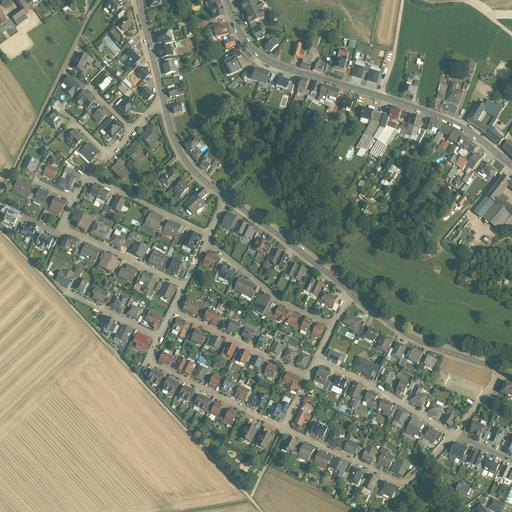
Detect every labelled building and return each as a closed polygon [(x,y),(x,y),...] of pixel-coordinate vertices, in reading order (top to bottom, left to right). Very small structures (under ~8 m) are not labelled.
[(25,3),(23,0),(14,0),(21,10),(27,6),(25,3)] [(116,0),(113,0),(106,8),(107,8),(110,12),(114,15),(123,6),(120,3),(118,1),(116,0)] [(255,0),(251,0),(241,5),(241,6),(243,11),(244,12),(247,11),(248,12),(246,13),(247,16),(250,15),(250,16),(246,18),(247,19),(246,20),(248,24),(249,24),(249,26),(264,20),(263,18),(263,17),(262,14),(261,14),(260,11),(263,10),(260,5),(258,6),(257,4),(258,4),(256,0),(255,0)] [(21,10),(11,17),(14,21),(25,14),(30,10),(27,6),(21,10)] [(69,6),(63,9),(65,14),(71,11),(69,6)] [(211,8),(212,8),(215,21),(224,18),(221,7),(211,8)] [(121,10),(115,15),(120,20),(125,14),(121,10)] [(25,14),(14,21),(18,26),(28,19),(25,14)] [(126,20),(118,26),(124,33),(128,29),(131,26),(126,20)] [(124,33),(118,26),(116,28),(122,35),(124,33)] [(217,29),(214,30),(216,39),(227,36),(225,28),(217,29)] [(253,32),(252,33),(257,42),(260,40),(261,41),(264,39),(263,36),(264,35),(260,29),(259,29),(253,32)] [(159,33),(155,34),(154,34),(157,44),(164,42),(171,40),(169,30),(159,33)] [(101,40),(109,50),(118,43),(110,33),(101,40)] [(314,37),(311,48),(317,49),(320,39),(314,37)] [(226,50),(235,47),(233,41),(224,44),(226,50)] [(267,47),(264,49),(267,51),(268,51),(270,53),(277,46),(275,44),(275,43),(274,41),(272,41),(271,43),(267,47)] [(126,42),(121,48),(124,51),(130,46),(126,42)] [(297,45),(294,58),(303,60),(304,59),(304,56),(305,56),(306,50),(307,47),(297,45)] [(110,54),(113,58),(121,51),(117,47),(110,54)] [(169,47),(159,49),(159,52),(159,53),(160,56),(161,59),(170,57),(172,56),(169,47)] [(140,60),(133,53),(134,53),(130,50),(125,55),(130,61),(127,64),(131,68),(132,68),(135,65),(140,60)] [(235,60),(241,58),(238,52),(228,58),(230,63),(235,60)] [(89,59),(80,54),(73,69),(82,73),(83,70),(86,64),(89,59)] [(312,61),(304,59),(303,60),(302,65),(311,67),(312,61)] [(241,71),(235,60),(230,63),(225,66),(230,76),(241,71)] [(343,62),(337,61),(336,64),(335,68),(335,70),(344,72),(346,63),(343,62)] [(97,62),(94,65),(98,69),(101,71),(104,69),(97,62)] [(173,63),(163,65),(165,75),(175,73),(175,72),(176,72),(175,67),(174,67),(173,63)] [(315,65),(313,72),(322,75),(323,68),(319,67),(320,66),(315,65)] [(364,73),(365,69),(356,67),(355,70),(353,78),(362,80),(364,73)] [(144,69),(138,75),(144,81),(150,75),(144,69)] [(262,74),(255,71),(251,82),(258,85),(262,74)] [(380,74),(371,71),(370,74),(367,82),(377,85),(380,74)] [(104,72),(97,79),(100,81),(104,77),(106,79),(108,77),(104,72)] [(240,78),(245,83),(251,77),(247,72),(240,78)] [(138,85),(142,81),(141,81),(142,80),(137,74),(132,80),(138,85)] [(268,76),(262,74),(258,85),(265,87),(268,76)] [(71,98),(81,88),(69,76),(62,83),(67,88),(64,91),(71,98)] [(100,81),(96,85),(101,91),(109,83),(106,79),(104,77),(100,81)] [(284,80),(278,78),(276,83),(278,84),(276,88),(282,90),(281,93),(286,94),(289,86),(290,83),(283,81),(284,80)] [(309,82),(302,80),(298,94),(302,95),(305,96),(309,82)] [(143,81),(138,86),(141,89),(145,85),(146,84),(143,81)] [(320,85),(315,83),(312,94),(316,95),(317,92),(318,92),(320,85)] [(452,83),(446,102),(451,103),(451,102),(459,105),(462,95),(461,95),(454,93),(455,90),(457,85),(452,83)] [(124,84),(118,89),(122,92),(127,87),(124,84)] [(295,88),(289,86),(286,94),(292,96),(295,88)] [(410,87),(407,86),(404,95),(413,97),(415,88),(410,87)] [(329,88),(322,87),(320,95),(322,96),(327,97),(329,88)] [(340,92),(329,88),(327,97),(330,98),(337,100),(338,100),(340,92)] [(153,96),(146,89),(143,92),(141,94),(148,101),(153,96)] [(176,89),(168,91),(170,98),(173,97),(176,97),(178,96),(177,92),(176,89)] [(94,102),(84,92),(75,102),(79,106),(82,103),(87,108),(87,109),(90,106),(94,102)] [(127,97),(117,107),(118,108),(128,99),(127,97)] [(128,99),(118,108),(125,115),(131,109),(132,111),(136,107),(128,99)] [(354,103),(345,100),(343,110),(346,111),(347,110),(351,111),(354,103)] [(65,109),(57,101),(54,105),(55,105),(52,108),(55,111),(58,115),(65,109)] [(438,102),(430,101),(429,109),(437,112),(438,102)] [(502,110),(488,102),(484,107),(483,110),(483,111),(493,116),(497,119),(502,110)] [(479,103),(474,111),(480,115),(483,111),(483,110),(484,107),(479,103)] [(177,104),(174,105),(175,106),(172,107),(174,114),(182,112),(180,105),(178,105),(178,104),(177,104)] [(87,113),(92,118),(98,112),(93,107),(92,108),(87,113)] [(98,112),(92,118),(98,124),(107,115),(101,109),(98,112)] [(368,111),(364,110),(361,119),(371,122),(374,113),(368,111)] [(401,113),(392,110),(390,117),(389,119),(393,120),(398,122),(399,119),(401,120),(402,117),(400,116),(401,113)] [(58,115),(55,111),(46,120),(50,125),(53,122),(57,127),(64,121),(58,115)] [(480,115),(474,111),(467,122),(478,129),(481,125),(477,123),(478,120),(477,120),(480,115)] [(374,113),(371,122),(370,126),(364,137),(374,140),(380,129),(384,115),(374,113)] [(395,131),(386,128),(388,124),(389,119),(390,117),(384,115),(380,129),(374,140),(378,143),(388,149),(398,132),(395,131)] [(497,119),(493,116),(486,128),(490,131),(497,119)] [(413,117),(412,120),(410,120),(409,125),(409,126),(414,128),(417,118),(413,117)] [(440,123),(432,120),(429,127),(437,130),(438,129),(440,123)] [(113,121),(103,131),(106,133),(111,138),(117,133),(118,133),(122,129),(113,121)] [(455,131),(443,125),(440,131),(451,137),(455,131)] [(486,128),(481,125),(478,129),(487,135),(490,131),(486,128)] [(157,134),(149,126),(146,130),(147,130),(149,132),(149,131),(153,134),(155,136),(157,134)] [(414,128),(409,126),(407,131),(404,130),(403,135),(411,137),(412,136),(413,133),(414,128)] [(195,129),(188,131),(193,137),(200,131),(195,129)] [(70,135),(65,130),(59,135),(64,140),(70,135)] [(153,134),(149,131),(149,132),(147,130),(140,137),(149,146),(152,143),(154,145),(159,140),(155,136),(153,134)] [(421,130),(420,136),(419,135),(414,143),(418,146),(421,140),(423,137),(426,131),(421,130)] [(83,139),(74,131),(70,135),(64,140),(73,149),(83,139)] [(457,133),(455,131),(449,140),(451,141),(452,143),(455,145),(461,136),(460,136),(460,134),(458,134),(457,133)] [(493,133),(491,131),(487,136),(499,146),(502,142),(498,138),(499,137),(493,133)] [(433,143),(437,145),(442,136),(438,134),(433,143)] [(364,137),(356,150),(366,153),(374,140),(364,137)] [(199,145),(194,138),(185,146),(190,152),(192,151),(196,148),(199,145)] [(471,144),(463,138),(458,146),(457,147),(464,152),(466,150),(471,144)] [(511,156),(511,145),(508,142),(502,149),(511,157),(511,156)] [(142,150),(135,143),(131,146),(132,147),(134,148),(135,148),(138,151),(140,153),(142,150)] [(388,149),(378,143),(374,149),(384,155),(388,149)] [(84,148),(81,152),(91,162),(98,154),(88,144),(84,148)] [(471,144),(466,150),(467,151),(472,155),(477,149),(471,144)] [(201,154),(208,149),(205,145),(202,147),(203,148),(199,150),(201,154)] [(81,146),(75,152),(78,154),(81,152),(84,148),(81,146)] [(135,148),(134,148),(132,147),(125,154),(134,163),(135,162),(134,162),(137,159),(139,161),(144,157),(140,153),(138,151),(135,148)] [(196,148),(192,151),(194,154),(192,155),(195,158),(196,157),(201,153),(196,148)] [(468,163),(466,165),(469,168),(472,170),(481,159),(474,155),(468,163)] [(462,158),(461,157),(458,160),(465,166),(466,165),(468,163),(462,158)] [(35,162),(28,158),(23,168),(29,171),(30,171),(31,169),(35,162)] [(128,167),(120,159),(117,162),(118,163),(119,165),(120,164),(123,167),(124,167),(126,169),(128,167)] [(458,160),(455,165),(462,171),(466,166),(465,166),(458,160)] [(338,169),(341,163),(336,161),(334,164),(331,169),(335,171),(336,169),(338,169)] [(205,164),(203,162),(200,167),(207,172),(210,167),(205,164)] [(119,165),(118,163),(111,170),(120,179),(123,176),(125,178),(130,173),(126,169),(124,167),(123,167),(120,164),(119,165)] [(490,166),(486,163),(479,173),(483,176),(484,174),(491,179),(496,172),(489,167),(490,166)] [(56,171),(47,166),(44,174),(52,179),(56,171)] [(392,167),(387,175),(392,177),(395,173),(400,177),(403,171),(399,169),(398,170),(392,167)] [(66,168),(64,173),(68,175),(72,177),(74,172),(66,168)] [(178,176),(173,171),(167,177),(166,176),(160,181),(167,188),(178,176)] [(472,172),(469,175),(467,176),(462,182),(466,185),(474,174),(472,172)] [(61,179),(57,185),(70,191),(76,179),(72,177),(68,175),(65,181),(61,179)] [(511,182),(503,176),(500,181),(507,186),(511,189),(511,182)] [(32,188),(17,181),(12,192),(27,199),(29,193),(32,188)] [(396,183),(392,181),(387,191),(390,193),(396,183)] [(500,181),(490,194),(498,199),(501,195),(507,186),(500,181)] [(188,189),(181,182),(175,189),(178,192),(177,193),(180,197),(188,189)] [(97,188),(94,186),(92,191),(90,195),(97,198),(101,190),(97,188)] [(202,189),(199,191),(198,190),(195,192),(197,194),(195,196),(200,201),(207,195),(202,189)] [(48,195),(38,190),(34,199),(44,204),(45,201),(48,195)] [(104,192),(101,190),(97,198),(104,202),(106,198),(108,193),(104,191),(104,192)] [(490,194),(487,198),(490,201),(495,204),(511,217),(511,209),(506,205),(498,199),(490,194)] [(195,195),(184,206),(187,210),(188,209),(193,215),(204,205),(200,201),(195,196),(195,195)] [(501,195),(498,199),(506,205),(509,201),(501,195)] [(125,201),(117,197),(111,209),(119,213),(125,201)] [(64,203),(55,198),(53,203),(49,211),(58,216),(64,203)] [(486,198),(474,214),(482,220),(478,216),(490,201),(487,198),(486,198)] [(490,201),(478,216),(482,220),(495,204),(490,201)] [(511,217),(495,204),(482,220),(499,233),(504,226),(511,217)] [(111,209),(106,206),(103,212),(108,215),(111,209)] [(11,211),(4,208),(3,211),(2,210),(1,212),(0,213),(7,216),(4,222),(9,225),(9,226),(13,228),(16,220),(17,220),(19,215),(18,214),(11,211)] [(80,224),(84,215),(77,212),(72,221),(79,224),(80,224)] [(162,219),(150,213),(145,223),(150,225),(148,228),(156,232),(158,226),(162,219)] [(235,217),(228,213),(222,224),(223,226),(224,226),(226,226),(230,228),(230,227),(234,219),(235,217)] [(79,224),(77,228),(85,231),(86,228),(86,227),(88,224),(90,220),(89,220),(90,218),(84,215),(80,224),(79,224)] [(180,228),(168,222),(163,231),(175,237),(176,237),(178,233),(180,228)] [(240,222),(237,228),(235,232),(241,235),(246,226),(246,225),(240,222)] [(104,227),(95,223),(90,234),(98,238),(104,240),(106,235),(101,233),(104,227)] [(31,229),(28,227),(28,228),(25,226),(24,227),(21,233),(27,236),(27,237),(30,239),(31,239),(35,231),(31,229)] [(246,226),(241,235),(241,236),(247,239),(248,238),(251,230),(252,230),(252,229),(246,226)] [(185,241),(182,246),(191,250),(193,245),(194,246),(197,241),(195,241),(197,238),(188,234),(185,241)] [(53,240),(41,235),(40,235),(36,243),(36,244),(40,246),(39,248),(43,250),(44,248),(48,250),(50,246),(52,241),(53,240)] [(124,240),(113,235),(109,244),(120,249),(124,240)] [(68,237),(68,238),(65,239),(64,239),(59,248),(67,252),(69,249),(71,248),(75,250),(77,245),(79,242),(68,237)] [(264,241),(258,238),(257,241),(253,249),(258,252),(264,241)] [(264,241),(258,252),(264,255),(265,252),(269,244),(264,241)] [(135,244),(133,248),(130,253),(141,258),(145,249),(135,244)] [(82,252),(80,255),(90,259),(89,262),(92,264),(98,252),(89,248),(89,247),(85,245),(82,252)] [(278,251),(274,250),(271,257),(269,261),(272,263),(274,264),(275,265),(281,252),(280,251),(278,251)] [(165,256),(154,251),(151,257),(149,262),(153,264),(159,267),(165,256)] [(283,253),(281,252),(275,265),(277,266),(279,266),(282,267),(282,268),(285,263),(288,256),(284,255),(283,253)] [(110,256),(108,256),(105,254),(100,265),(109,270),(108,271),(112,273),(115,268),(111,266),(114,260),(115,260),(115,259),(110,257),(110,256)] [(213,258),(208,255),(202,266),(207,268),(208,266),(209,266),(209,265),(213,267),(215,263),(217,258),(214,256),(213,258)] [(182,263),(173,258),(169,267),(171,268),(171,270),(177,273),(182,263)] [(115,260),(114,260),(111,266),(115,268),(116,269),(119,262),(115,260)] [(295,265),(291,263),(288,270),(286,274),(293,278),(298,267),(296,266),(295,265)] [(124,271),(121,269),(118,276),(127,280),(130,274),(133,276),(136,269),(127,265),(124,271)] [(235,271),(224,266),(221,272),(219,276),(220,277),(229,281),(231,276),(233,277),(235,271)] [(300,268),(298,267),(293,278),(299,281),(301,277),(305,270),(301,268),(300,268)] [(221,272),(216,269),(216,270),(215,269),(211,277),(218,280),(220,277),(219,276),(221,272)] [(73,274),(64,270),(62,274),(59,273),(55,280),(67,286),(71,279),(73,275),(73,274)] [(148,276),(143,274),(140,279),(145,282),(143,287),(149,290),(151,291),(152,289),(153,287),(152,287),(154,284),(157,280),(148,276)] [(312,280),(309,278),(306,284),(304,289),(310,293),(315,282),(313,281),(312,280)] [(87,283),(79,279),(78,280),(74,289),(82,293),(87,283)] [(237,284),(234,290),(235,290),(241,293),(247,282),(239,279),(237,284)] [(254,286),(247,282),(241,293),(248,296),(249,297),(252,291),(254,286)] [(317,283),(315,282),(310,293),(317,296),(320,291),(323,285),(319,283),(317,283)] [(174,288),(165,284),(160,295),(169,299),(174,288)] [(107,294),(95,288),(92,294),(95,295),(93,299),(102,303),(105,299),(107,294)] [(324,296),(321,302),(327,305),(331,295),(326,292),(324,296)] [(259,295),(254,307),(263,311),(263,313),(269,301),(270,299),(266,297),(265,298),(259,295)] [(331,295),(327,305),(332,308),(334,304),(337,298),(331,295)] [(126,299),(120,296),(119,299),(117,298),(116,300),(113,298),(110,305),(109,306),(114,309),(115,308),(121,311),(126,299)] [(194,299),(189,297),(187,302),(185,302),(184,305),(185,306),(183,309),(190,312),(190,313),(195,316),(199,309),(199,307),(192,304),(194,299)] [(269,301),(263,313),(267,315),(270,310),(273,303),(269,301)] [(130,308),(126,315),(137,320),(141,310),(131,305),(130,308)] [(276,313),(273,317),(274,318),(284,322),(289,312),(285,311),(285,309),(279,306),(276,313)] [(207,313),(204,319),(210,322),(215,312),(209,310),(208,309),(207,313)] [(158,320),(152,317),(154,313),(149,311),(145,320),(152,323),(150,326),(156,329),(160,320),(158,319),(158,320)] [(221,315),(215,312),(210,322),(216,325),(219,319),(221,316),(221,315)] [(292,313),(289,312),(284,322),(294,327),(296,322),(299,316),(293,313),(292,313)] [(361,321),(347,314),(343,322),(353,327),(352,330),(356,332),(359,326),(361,321)] [(114,322),(102,316),(102,317),(99,323),(103,326),(102,328),(105,330),(110,332),(114,324),(113,324),(114,322)] [(305,318),(300,328),(307,332),(309,327),(312,322),(305,318)] [(186,324),(176,320),(174,324),(173,324),(173,325),(173,326),(172,329),(181,334),(183,329),(186,324)] [(240,326),(231,321),(227,329),(236,333),(238,330),(240,326)] [(324,327),(317,324),(315,330),(312,334),(313,335),(319,338),(324,327)] [(122,328),(116,325),(113,333),(116,335),(118,336),(122,328)] [(132,330),(123,326),(122,328),(118,336),(116,335),(115,338),(126,343),(132,330)] [(254,333),(245,328),(242,335),(242,336),(251,340),(253,335),(254,333)] [(377,332),(369,328),(368,329),(365,336),(370,339),(371,338),(374,339),(377,332)] [(205,335),(195,331),(195,332),(191,339),(191,340),(200,345),(205,335)] [(148,338),(138,333),(134,342),(138,344),(137,345),(136,348),(141,350),(140,350),(144,352),(148,344),(146,343),(148,338)] [(269,339),(262,335),(257,345),(264,349),(266,344),(269,339)] [(392,340),(382,336),(377,348),(386,352),(388,348),(392,340)] [(221,341),(213,337),(212,339),(209,345),(210,346),(217,349),(221,341)] [(282,346),(274,342),(270,351),(278,355),(282,348),(282,346)] [(406,347),(397,343),(391,355),(400,360),(401,357),(406,347)] [(225,349),(223,354),(224,354),(230,357),(235,348),(227,344),(225,349)] [(295,353),(288,349),(283,358),(291,362),(295,353)] [(423,354),(413,349),(412,351),(409,358),(408,359),(413,360),(412,362),(418,365),(423,354)] [(239,355),(236,360),(240,362),(244,364),(248,355),(241,351),(239,355)] [(338,359),(340,355),(331,351),(328,357),(337,361),(338,359)] [(342,352),(338,359),(344,362),(347,355),(342,352)] [(173,358),(163,353),(162,355),(161,354),(159,357),(160,357),(159,361),(169,366),(171,362),(173,358)] [(300,357),(297,364),(304,368),(309,357),(308,357),(302,354),(300,357)] [(437,361),(428,356),(427,359),(424,365),(433,369),(437,361)] [(254,357),(250,365),(257,369),(258,369),(261,364),(262,361),(254,357)] [(376,365),(358,357),(352,368),(371,377),(374,370),(376,365)] [(186,362),(180,358),(178,362),(175,369),(181,372),(186,362)] [(192,364),(186,362),(181,372),(188,375),(190,369),(192,364)] [(261,364),(258,369),(257,369),(255,372),(261,374),(263,370),(265,366),(261,364)] [(266,371),(264,375),(264,376),(267,377),(269,376),(272,377),(273,374),(275,374),(275,372),(275,371),(276,368),(269,364),(266,371)] [(382,366),(377,364),(376,365),(374,370),(379,373),(382,368),(382,366)] [(207,370),(199,366),(196,371),(194,377),(193,378),(202,382),(206,374),(207,370)] [(330,374),(320,369),(314,382),(323,386),(324,387),(327,380),(330,374)] [(158,374),(152,371),(152,372),(149,378),(147,381),(153,384),(158,374)] [(395,375),(386,371),(384,376),(381,381),(390,385),(395,375)] [(299,379),(287,373),(286,375),(283,382),(284,382),(288,384),(286,388),(294,391),(299,379)] [(163,376),(158,374),(153,384),(158,386),(159,385),(162,377),(163,376)] [(221,379),(214,375),(209,385),(216,389),(218,385),(221,379)] [(346,381),(337,377),(334,384),(333,385),(334,385),(343,389),(346,381)] [(235,382),(227,378),(225,382),(222,389),(225,391),(227,392),(230,393),(233,386),(235,382)] [(172,381),(168,380),(164,387),(163,390),(168,392),(174,381),(172,381)] [(331,382),(327,380),(324,387),(323,386),(322,389),(326,391),(331,382)] [(175,382),(174,381),(168,392),(173,395),(175,392),(178,385),(175,383),(175,382)] [(409,384),(402,381),(398,389),(402,391),(401,392),(404,393),(409,384)] [(355,383),(349,395),(356,399),(357,399),(359,395),(363,387),(355,383)] [(511,389),(511,385),(505,383),(500,394),(508,397),(509,396),(511,397),(511,389)] [(188,389),(184,387),(184,388),(180,395),(179,398),(184,400),(189,389),(188,388),(188,389)] [(237,393),(235,397),(240,399),(244,389),(240,387),(239,387),(237,393)] [(427,397),(420,394),(422,389),(417,387),(410,401),(422,407),(425,401),(427,397)] [(194,392),(190,391),(191,390),(189,389),(184,400),(189,403),(194,394),(194,392)] [(249,391),(244,389),(240,399),(244,402),(246,398),(249,392),(249,391)] [(369,391),(364,401),(372,405),(373,405),(374,402),(377,395),(375,394),(374,394),(372,393),(369,391)] [(203,398),(199,396),(196,404),(194,406),(200,409),(205,398),(203,397),(203,398)] [(256,398),(250,396),(249,399),(247,403),(253,406),(256,398)] [(268,398),(263,396),(262,397),(260,396),(258,399),(256,398),(253,406),(256,408),(257,407),(263,410),(268,398)] [(206,398),(205,398),(200,409),(205,411),(210,401),(206,399),(206,398)] [(393,405),(382,400),(379,408),(389,413),(392,408),(393,405)] [(289,406),(283,403),(280,408),(282,409),(281,411),(285,413),(289,406)] [(221,407),(215,404),(212,409),(210,414),(216,417),(218,413),(221,407)] [(280,408),(273,404),(269,414),(277,418),(281,411),(282,409),(280,408)] [(442,408),(433,404),(428,413),(438,417),(440,412),(442,408)] [(452,408),(447,406),(446,407),(443,413),(447,415),(450,409),(451,410),(452,408)] [(451,410),(450,409),(447,415),(443,421),(451,427),(454,423),(454,422),(455,420),(456,421),(460,415),(451,410)] [(226,416),(224,420),(224,421),(231,424),(236,414),(229,410),(226,416)] [(409,415),(399,410),(396,416),(394,421),(403,426),(409,415)] [(311,416),(300,411),(294,424),(301,427),(304,420),(308,421),(311,416)] [(423,424),(413,419),(407,432),(417,437),(418,435),(423,426),(423,424)] [(258,424),(250,420),(247,426),(255,429),(258,424)] [(473,427),(470,433),(480,437),(482,432),(486,424),(482,422),(480,425),(475,423),(475,422),(473,427)] [(327,429),(315,423),(313,427),(310,432),(323,438),(327,429)] [(247,426),(246,425),(240,438),(250,443),(256,430),(247,426)] [(273,432),(265,428),(262,433),(270,437),(273,432)] [(425,436),(424,439),(423,440),(432,446),(436,439),(439,440),(442,435),(431,428),(425,436)] [(495,429),(489,442),(498,446),(503,436),(504,434),(495,429)] [(340,434),(333,431),(327,442),(339,448),(341,444),(342,441),(338,439),(340,434)] [(262,433),(261,433),(255,445),(265,450),(271,437),(270,437),(262,433)] [(297,443),(287,438),(281,450),(287,453),(288,450),(292,452),(294,448),(297,443)] [(359,446),(349,442),(345,451),(350,453),(350,454),(351,454),(351,452),(354,454),(355,454),(356,452),(357,451),(356,451),(359,446)] [(314,449),(304,444),(301,451),(298,457),(308,461),(314,449)] [(456,444),(454,447),(453,447),(452,450),(449,455),(456,458),(461,447),(456,444)] [(377,451),(368,447),(366,451),(375,456),(376,453),(377,451)] [(461,447),(456,458),(460,460),(462,461),(464,455),(467,449),(461,447)] [(448,448),(442,455),(446,457),(448,454),(449,455),(452,450),(448,448)] [(375,456),(366,451),(363,459),(371,463),(372,461),(375,456)] [(467,463),(472,466),(478,454),(473,452),(470,457),(467,463)] [(330,458),(319,453),(317,459),(314,464),(325,469),(330,458)] [(383,454),(382,456),(378,464),(382,466),(383,464),(386,466),(390,468),(394,459),(387,455),(383,454)] [(472,466),(478,468),(483,457),(478,454),(472,466)] [(462,461),(460,460),(459,462),(463,464),(467,456),(464,455),(462,461)] [(494,462),(489,459),(485,466),(484,470),(489,473),(494,462)] [(348,466),(336,460),(335,462),(332,469),(333,469),(333,468),(337,470),(335,475),(342,478),(348,466)] [(401,461),(398,466),(397,468),(396,468),(394,473),(403,477),(406,470),(409,465),(401,461)] [(499,464),(494,462),(489,473),(494,475),(497,471),(499,464)] [(510,469),(505,467),(504,468),(501,476),(500,479),(505,481),(506,480),(510,469)] [(363,473),(353,468),(350,475),(347,481),(352,483),(353,482),(358,484),(363,473)] [(378,480),(370,476),(365,486),(364,488),(372,492),(373,488),(378,480)] [(396,489),(383,483),(380,490),(377,495),(378,495),(382,498),(384,495),(391,499),(395,491),(396,489)] [(456,492),(468,497),(471,490),(463,487),(465,484),(462,483),(461,486),(459,485),(456,492)] [(394,500),(400,494),(395,491),(391,499),(394,500)] [(503,505),(493,500),(489,509),(495,511),(502,511),(505,506),(503,505)]
